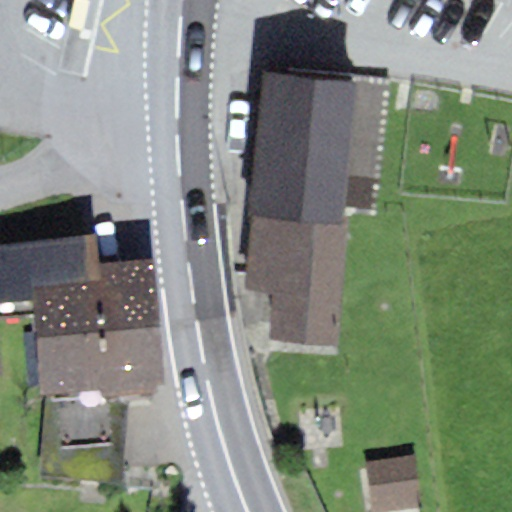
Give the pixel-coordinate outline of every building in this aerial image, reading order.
[(340,226),(356,84),(263,74),(247,216),(253,217),(246,290),(273,292),(339,299),(347,226),(340,226)] [(95,237),(0,248),(0,302),(32,298),(31,284),(100,279),(99,262),(95,237)] [(162,389),(154,259),(99,262),(100,279),(31,284),(32,298),(38,397),(47,397),(129,391),(162,389)] [(335,346),(339,299),(273,292),(269,339),(335,346)] [(129,391),(47,397),(38,458),(44,458),(41,476),(120,483),(129,391)] [(412,457),(363,463),(369,511),(397,511),(419,509),(412,457)]
